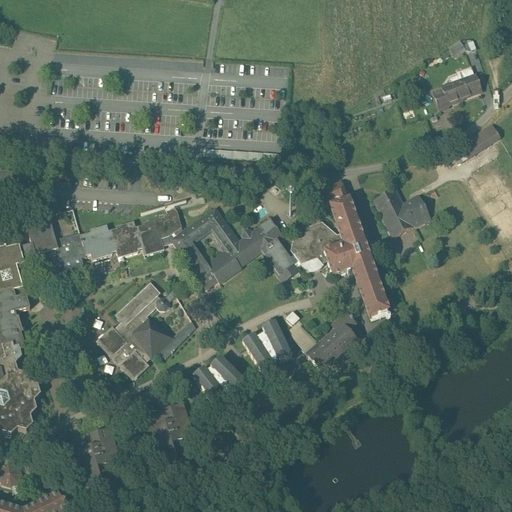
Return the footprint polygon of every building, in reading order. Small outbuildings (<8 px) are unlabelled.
[(459,45),(449,52),(455,61),(465,55),(459,45)] [(459,83),(455,85),(461,102),(481,95),(475,78),(470,80),(459,83)] [(455,85),(441,90),(443,95),(434,98),(439,113),(447,111),(448,108),(453,106),(454,104),(461,102),(455,85)] [(491,128),(459,149),(460,151),(446,161),(450,168),(498,137),(491,128)] [(347,199),(345,193),(345,192),(343,193),(340,185),(315,194),(316,195),(321,208),(320,208),(321,209),(322,212),(330,209),(331,209),(332,209),(333,211),(331,211),(331,213),(333,212),(335,218),(333,219),(334,220),(336,219),(338,225),(336,226),(336,227),(338,226),(340,231),(338,232),(338,233),(340,232),(342,236),(335,238),(321,226),(307,231),(305,241),(293,245),(291,255),(293,258),(289,259),(296,269),(301,268),(302,269),(304,271),(306,272),(308,272),(310,273),(312,273),(315,272),(316,271),(320,269),(322,267),(324,265),(327,263),(333,279),(352,273),(354,279),(369,321),(388,314),(388,313),(387,314),(385,308),(386,307),(385,306),(383,302),(384,301),(383,300),(381,301),(379,295),(381,294),(381,293),(379,294),(377,288),(379,287),(378,286),(376,287),(375,282),(377,281),(376,280),(374,281),(372,275),(374,274),(374,273),(372,273),(370,268),(372,267),(371,266),(369,266),(368,261),(369,261),(369,260),(367,260),(365,255),(367,254),(366,252),(365,253),(363,247),(364,247),(364,245),(362,246),(360,241),(362,240),(362,239),(360,240),(358,234),(360,233),(359,232),(357,233),(355,227),(357,226),(357,225),(355,226),(353,221),(355,220),(355,219),(353,220),(351,214),(353,213),(352,212),(350,212),(348,207),(350,206),(350,205),(348,205),(347,203),(349,203),(348,202),(346,203),(345,201),(347,200),(347,199)] [(395,192),(373,203),(392,240),(429,221),(418,200),(403,207),(395,192)] [(236,241),(215,212),(215,211),(207,217),(183,234),(179,237),(171,242),(172,243),(205,289),(206,291),(217,283),(219,286),(220,286),(240,271),(240,272),(241,271),(239,269),(244,265),(244,266),(261,254),(278,277),(277,278),(283,285),(299,274),(296,269),(289,259),(277,242),(282,239),(281,239),(270,223),(269,221),(259,229),(260,230),(239,245),(236,241)] [(133,224),(116,229),(117,231),(108,234),(106,228),(90,233),(91,235),(80,238),(82,243),(83,242),(84,244),(82,245),(86,258),(91,257),(92,261),(112,255),(111,254),(116,252),(118,259),(120,258),(138,253),(137,251),(142,250),(143,256),(163,251),(162,245),(166,244),(171,242),(179,237),(183,234),(181,231),(181,230),(177,216),(175,216),(174,213),(171,214),(165,215),(166,217),(159,219),(159,221),(143,226),(144,227),(135,230),(133,224)] [(48,218),(13,229),(25,226),(32,249),(20,252),(19,252),(20,253),(22,253),(26,268),(28,274),(26,275),(26,276),(43,271),(79,260),(86,258),(82,245),(84,244),(83,242),(82,243),(80,238),(80,235),(55,242),(48,218)] [(0,298),(13,294),(14,296),(23,293),(17,271),(26,268),(22,253),(20,253),(19,252),(20,252),(19,250),(6,254),(6,251),(4,251),(5,252),(0,253),(0,298)] [(79,260),(43,271),(47,284),(83,274),(79,260)] [(13,294),(0,298),(0,367),(7,366),(3,352),(7,351),(8,351),(12,350),(14,354),(15,354),(19,352),(24,351),(25,351),(22,341),(21,342),(20,338),(22,337),(22,336),(21,336),(17,323),(18,323),(18,322),(17,322),(15,315),(18,314),(18,315),(30,312),(26,300),(35,298),(34,294),(33,290),(31,291),(26,276),(26,275),(28,274),(26,268),(17,271),(23,293),(14,296),(13,294)] [(150,289),(117,320),(123,327),(119,330),(115,333),(114,332),(100,345),(112,358),(110,360),(111,361),(119,369),(119,370),(121,368),(133,380),(147,367),(144,364),(149,359),(132,336),(148,321),(147,319),(156,310),(155,309),(155,304),(159,300),(157,298),(158,298),(157,296),(150,289)] [(165,300),(160,300),(159,300),(155,304),(155,309),(156,310),(159,313),(165,314),(169,310),(169,304),(176,298),(173,293),(165,300)] [(293,314),(286,321),(293,328),(300,321),(293,314)] [(338,332),(319,349),(318,348),(308,359),(306,360),(307,361),(307,360),(319,374),(319,375),(329,366),(330,367),(357,344),(348,334),(356,328),(352,323),(352,322),(351,320),(350,321),(346,316),(335,325),(334,327),(338,332)] [(171,340),(149,320),(148,321),(132,336),(149,359),(151,361),(152,361),(152,360),(158,354),(165,362),(195,330),(193,327),(191,324),(171,340)] [(265,336),(278,364),(279,366),(291,360),(275,324),(262,330),(265,336)] [(278,364),(265,336),(260,339),(256,341),(273,367),(278,364)] [(273,367),(256,341),(254,337),(242,344),(264,379),(275,371),(273,367)] [(3,352),(7,366),(0,367),(0,441),(3,439),(11,441),(18,434),(26,437),(33,430),(31,421),(37,414),(35,406),(41,399),(38,390),(29,388),(27,379),(18,377),(16,369),(22,363),(19,352),(15,354),(14,354),(12,350),(8,351),(7,351),(3,352)] [(210,371),(212,373),(233,395),(238,399),(248,390),(220,361),(210,371)] [(228,404),(225,401),(207,376),(204,372),(193,380),(217,413),(228,404)] [(225,401),(233,395),(212,373),(209,375),(207,376),(225,401)] [(183,407),(153,416),(157,428),(150,431),(150,432),(151,431),(163,466),(162,467),(162,468),(177,463),(171,446),(182,443),(184,447),(195,443),(194,443),(182,408),(183,407)] [(110,431),(80,439),(84,452),(76,454),(77,454),(88,490),(86,490),(87,491),(102,487),(97,470),(108,467),(109,471),(121,468),(121,467),(119,468),(109,432),(110,432),(110,431)] [(17,470),(9,468),(0,472),(0,473),(0,485),(2,489),(11,492),(19,487),(21,479),(17,470)] [(31,511),(8,511),(7,511),(0,509),(0,511),(64,511),(63,510),(64,507),(61,505),(57,499),(50,502),(49,502),(49,503),(37,509),(36,509),(36,510),(31,511)]
